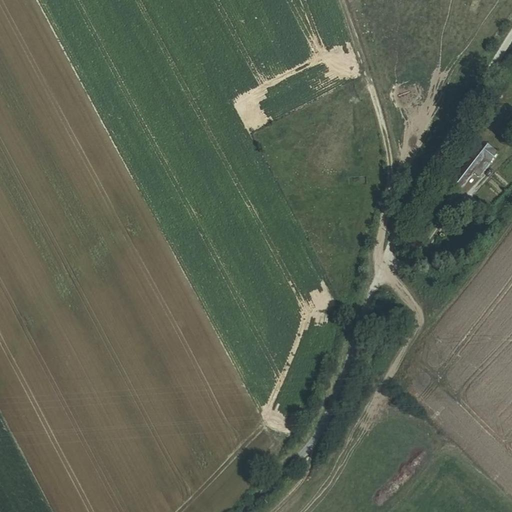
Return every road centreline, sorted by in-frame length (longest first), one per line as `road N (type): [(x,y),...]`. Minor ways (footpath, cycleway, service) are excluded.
road 1 (unclassified): [(511,41),(431,165),(309,448),(249,511)]
road 2 (track): [(387,273),(374,253),(388,152),(343,0)]
road 3 (track): [(272,511),(329,447),(332,399)]
